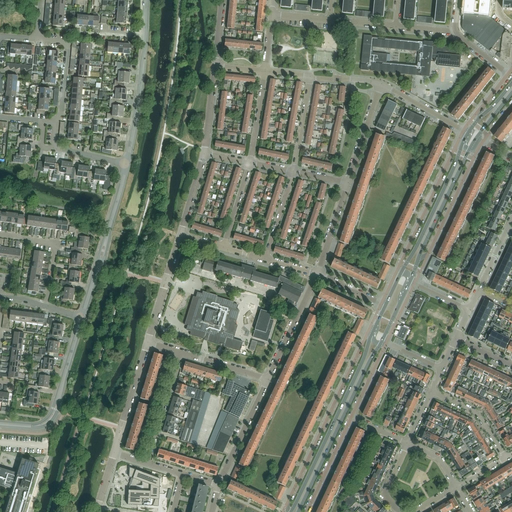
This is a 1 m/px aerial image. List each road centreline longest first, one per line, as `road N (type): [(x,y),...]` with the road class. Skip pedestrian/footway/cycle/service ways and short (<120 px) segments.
road 1 (primary): [(372,331),(290,511)]
road 2 (residential): [(367,332),(288,511)]
road 3 (residential): [(463,130),(381,303)]
road 4 (primary): [(298,511),(382,341)]
road 5 (primary): [(464,139),(399,275)]
road 6 (residential): [(417,259),(427,254),(483,141)]
road 7 (tertiary): [(126,164),(144,36)]
road 8 (primary): [(417,259),(469,148)]
